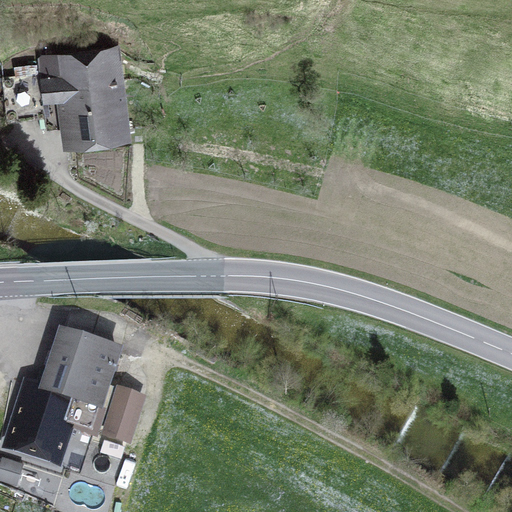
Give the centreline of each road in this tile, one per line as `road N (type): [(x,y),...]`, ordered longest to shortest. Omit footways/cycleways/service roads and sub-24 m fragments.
road 1 (secondary): [(0,283),(218,274),(292,281),(368,297),(511,354)]
road 2 (track): [(460,511),(153,349)]
